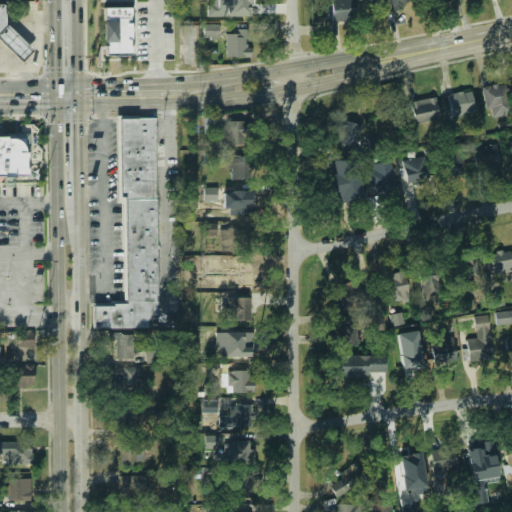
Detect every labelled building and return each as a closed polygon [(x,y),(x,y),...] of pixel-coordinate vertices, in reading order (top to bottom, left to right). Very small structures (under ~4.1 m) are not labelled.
[(229,0),(229,23),(247,23),(247,0),(229,0)] [(355,21),(355,0),(331,0),(331,21),(355,21)] [(408,0),(390,0),(393,9),(410,4),(408,0)] [(104,8),(131,9),(131,47),(132,47),(131,57),(106,57),(106,43),(103,43),(104,8)] [(204,37),(219,38),(220,23),(204,22),(204,37)] [(5,24),(31,50),(19,62),(0,43),(0,35),(2,35),(2,26),(5,24)] [(248,30),(226,30),(226,57),(248,57),(248,30)] [(509,113),(500,82),(480,88),(490,119),(509,113)] [(446,96),(453,117),(476,110),(469,89),(446,96)] [(412,124),(439,120),(436,98),(400,103),(402,115),(411,114),(412,124)] [(360,126),(338,119),(332,139),(353,146),(360,126)] [(119,120),(155,120),(156,199),(125,200),(125,197),(120,198),(119,120)] [(219,124),(219,145),(243,145),(243,124),(219,124)] [(0,176),(27,176),(27,152),(29,152),(29,132),(6,132),(6,136),(0,136),(0,176)] [(471,148),(476,171),(499,166),(494,144),(471,148)] [(438,147),(437,176),(461,176),(461,148),(438,147)] [(406,185),(429,178),(423,154),(399,160),(406,185)] [(249,180),(249,156),(230,156),(230,180),(249,180)] [(331,174),(331,199),(357,199),(357,156),(331,156),(331,174)] [(366,163),(366,191),(392,191),(392,163),(366,163)] [(203,200),(216,201),(217,188),(204,187),(203,200)] [(248,191),(227,191),(227,215),(248,215),(248,191)] [(125,200),(156,199),(157,302),(126,303),(125,200)] [(218,234),(216,223),(204,225),(205,236),(218,234)] [(234,230),(221,230),(220,249),(234,249),(234,230)] [(511,273),(511,251),(490,251),(490,273),(511,273)] [(461,282),(480,276),(473,254),(453,260),(461,282)] [(413,272),(427,299),(444,291),(431,263),(413,272)] [(242,267),(226,266),(225,285),(241,286),(242,267)] [(386,301),(407,300),(405,272),(385,273),(386,301)] [(251,298),(224,297),(223,312),(228,312),(228,321),(250,321),(251,298)] [(426,318),(434,317),(431,306),(423,308),(426,318)] [(404,324),(402,313),(391,315),(393,326),(404,324)] [(507,324),(507,313),(495,313),(495,324),(507,324)] [(383,331),(384,314),(367,314),(367,331),(383,331)] [(465,339),(467,360),(492,357),(488,314),(473,316),(475,339),(465,339)] [(342,344),(356,344),(356,327),(342,327),(342,344)] [(217,342),(217,330),(205,330),(206,343),(217,342)] [(248,356),(248,332),(226,332),(226,356),(248,356)] [(114,359),(131,359),(131,335),(114,335),(114,359)] [(430,339),(432,363),(455,361),(453,337),(430,339)] [(421,365),(417,345),(396,350),(400,370),(421,365)] [(385,355),(332,355),(333,375),(385,375),(385,355)] [(11,365),(11,388),(32,388),(32,365),(11,365)] [(120,368),(120,392),(137,392),(137,368),(120,368)] [(248,393),(248,371),(219,371),(219,393),(248,393)] [(204,393),(216,395),(218,383),(206,381),(204,393)] [(227,405),(227,428),(251,428),(251,405),(227,405)] [(118,409),(118,426),(137,426),(137,409),(118,409)] [(118,466),(141,466),(141,439),(118,439),(118,466)] [(7,465),(32,464),(31,441),(0,441),(0,455),(7,455),(7,465)] [(245,465),(245,443),(221,443),(221,465),(245,465)] [(468,472),(492,472),(492,443),(468,443),(468,472)] [(456,468),(454,448),(430,450),(431,470),(456,468)] [(397,479),(423,477),(421,454),(395,455),(397,479)] [(365,480),(354,464),(326,485),(338,500),(365,480)] [(201,470),(189,470),(189,479),(201,478),(201,470)] [(226,474),(226,498),(249,498),(249,474),(226,474)] [(144,500),(144,476),(117,476),(117,500),(144,500)] [(29,479),(7,479),(7,501),(29,501),(29,479)] [(375,511),(392,511),(393,501),(376,500),(375,511)]
